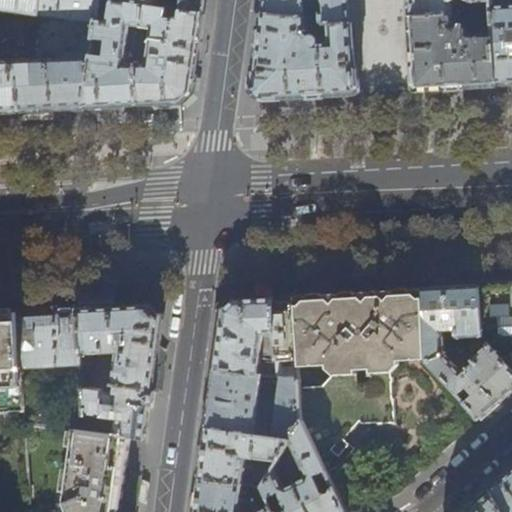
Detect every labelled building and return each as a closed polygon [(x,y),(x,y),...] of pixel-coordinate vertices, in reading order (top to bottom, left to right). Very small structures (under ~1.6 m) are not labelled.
[(0,0),(0,9),(39,15),(41,0),(0,0)] [(99,0),(41,0),(39,15),(96,23),(96,21),(98,11),(99,0)] [(142,28),(145,6),(101,0),(99,0),(98,11),(112,13),(110,23),(96,21),(96,23),(95,36),(94,40),(107,41),(105,56),(92,54),(85,108),(107,107),(138,105),(137,65),(142,28)] [(101,0),(145,6),(204,14),(205,0),(101,0)] [(265,0),(264,13),(293,16),(307,15),(306,0),(324,0),(325,11),(321,11),(322,21),(323,21),(323,23),(353,22),(351,0),(265,0)] [(410,0),(412,16),(455,13),(482,11),(493,10),(493,6),(492,0),(410,0)] [(511,4),(493,6),(493,10),(494,21),(494,25),(497,83),(505,83),(511,82),(511,4)] [(196,72),(204,14),(145,6),(142,28),(151,30),(147,64),(137,65),(138,105),(182,102),(193,92),(195,76),(196,72)] [(494,21),(493,10),(482,11),(483,22),(494,21)] [(307,30),(307,15),(293,16),(264,13),(258,56),(254,87),(259,92),(263,97),(357,91),(356,72),(353,22),(323,23),(321,25),(322,27),(324,30),(326,32),(330,34),(331,41),(319,42),(319,39),(318,36),(315,35),(312,35),(307,30)] [(455,24),(455,13),(412,16),(414,47),(416,88),(455,86),(497,83),(494,25),(489,25),(489,32),(480,32),(480,35),(472,35),(467,32),(468,30),(467,28),(464,26),(462,26),(460,27),(455,24)] [(94,40),(95,36),(82,34),(79,56),(75,56),(75,52),(65,52),(65,57),(33,59),(33,81),(22,82),(21,112),(60,109),(85,108),(92,54),(94,40)] [(0,112),(21,112),(22,82),(33,81),(33,59),(0,60),(0,112)] [(183,118),(182,102),(138,105),(139,120),(183,118)] [(511,282),(509,283),(480,285),(483,336),(487,340),(489,343),(494,330),(494,326),(499,326),(499,354),(511,368),(511,282)] [(456,286),(424,288),(429,360),(430,361),(447,353),(445,336),(453,335),(453,329),(457,329),(457,337),(483,336),(480,285),(456,286)] [(315,361),(333,375),(323,385),(300,387),(302,421),(326,473),(333,470),(340,467),(355,449),(345,439),(360,422),(363,425),(393,423),(392,370),(394,370),(399,365),(399,361),(429,360),(424,288),(387,290),(295,296),(298,355),(299,367),(311,366),(315,361)] [(79,308),(115,306),(114,292),(78,294),(79,308)] [(277,297),(273,297),(275,338),(275,347),(277,377),(284,378),(300,380),(299,372),(284,371),(283,356),(298,355),(295,296),(277,297)] [(275,338),(273,297),(250,298),(235,299),(224,310),(221,337),(216,369),(262,375),(277,377),(275,347),(263,346),(264,337),(275,338)] [(120,306),(115,306),(79,308),(77,308),(82,373),(83,377),(91,376),(90,364),(94,354),(116,353),(115,385),(113,384),(114,394),(103,392),(102,390),(99,388),(83,385),(85,414),(117,420),(115,435),(131,437),(146,439),(150,414),(152,395),(158,354),(163,315),(153,304),(120,306)] [(28,311),(17,312),(21,366),(38,365),(38,373),(41,374),(82,373),(77,308),(28,311)] [(0,312),(0,414),(25,414),(21,366),(17,312),(5,313),(0,312)] [(511,368),(499,354),(489,343),(487,340),(469,346),(476,355),(471,359),(474,363),(469,368),(464,363),(459,368),(447,353),(430,361),(480,419),(505,396),(511,390),(511,368)] [(262,375),(216,369),(212,398),(208,429),(255,435),(262,375)] [(300,380),(284,378),(272,437),(292,440),(302,421),(300,387),(300,380)] [(326,473),(302,421),(292,440),(291,441),(308,477),(286,488),(276,468),(276,469),(268,483),(265,488),(276,511),(345,511),(332,485),(322,490),(318,482),(328,477),(326,473)] [(131,437),(115,435),(74,429),(64,496),(70,496),(69,504),(76,505),(74,511),(120,511),(128,463),(128,460),(131,437)] [(255,435),(208,429),(205,452),(201,479),(243,485),(244,477),(245,477),(246,470),(253,471),(253,466),(247,465),(248,457),(280,461),(291,441),(292,440),(272,437),(255,435)] [(265,468),(259,479),(268,483),(276,469),(265,468)] [(511,511),(511,470),(492,489),(505,511),(511,511)] [(276,511),(265,488),(268,483),(259,479),(255,487),(265,507),(259,510),(256,504),(242,502),(244,487),(249,488),(251,478),(245,477),(244,477),(243,485),(201,479),(198,501),(196,511),(276,511)] [(505,511),(492,489),(465,511),(505,511)]
